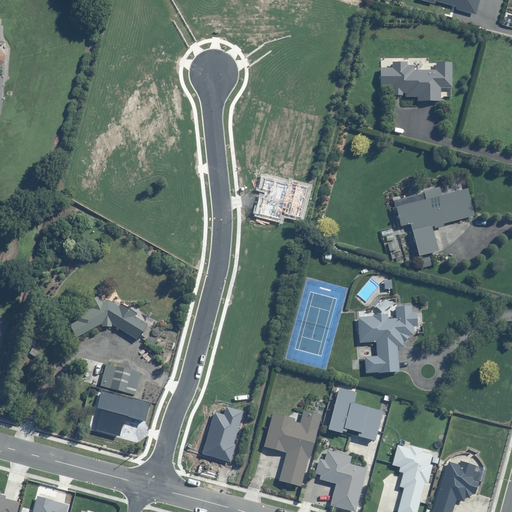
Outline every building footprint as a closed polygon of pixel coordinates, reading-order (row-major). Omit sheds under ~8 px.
[(452,89),(452,61),(437,61),(437,70),(415,70),(415,65),(408,65),(408,62),(391,62),(391,68),(379,68),(379,86),(392,86),(392,95),(403,95),(403,92),(405,92),(405,97),(417,97),(417,101),(441,101),(441,89),(452,89)] [(442,225),(442,222),(473,213),(463,181),(440,189),(438,185),(419,191),(420,194),(394,202),(401,226),(409,224),(419,256),(438,251),(432,228),(442,225)] [(69,325),(76,338),(100,324),(101,326),(112,325),(137,340),(147,324),(135,317),(137,313),(120,303),(119,305),(109,299),(104,302),(99,294),(88,301),(92,307),(76,317),(78,319),(69,325)] [(416,326),(414,303),(395,305),(396,318),(388,319),(388,314),(374,315),(374,316),(356,317),(358,343),(376,342),(376,355),(365,356),(366,373),(399,371),(398,347),(415,346),(413,326),(416,326)] [(141,373),(105,363),(99,386),(135,396),(141,373)] [(356,392),(339,387),(328,428),(345,433),(346,429),(357,432),(356,435),(375,440),(383,412),(353,404),(356,392)] [(156,395),(147,393),(144,407),(153,409),(156,395)] [(302,488),(321,414),(303,409),(300,423),(296,422),(297,419),(272,413),(263,447),(286,453),(278,482),(302,488)] [(414,446),(411,445),(410,448),(397,445),(392,465),(400,467),(399,472),(403,473),(400,486),(403,487),(396,511),(417,511),(420,501),(427,503),(431,483),(429,482),(433,464),(436,465),(440,452),(414,446)] [(351,457),(328,450),(325,462),(319,460),(315,473),(320,474),(319,478),(336,483),(331,505),(353,510),(365,468),(349,463),(351,457)] [(459,465),(448,462),(431,511),(451,511),(455,500),(463,503),(466,495),(469,496),(471,491),(476,493),(479,485),(481,486),(486,470),(460,461),(459,465)]
